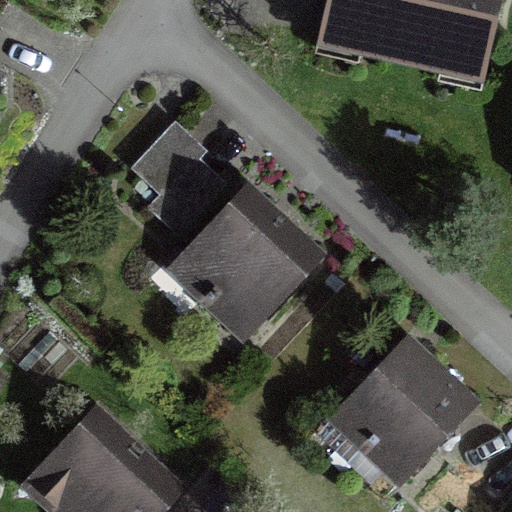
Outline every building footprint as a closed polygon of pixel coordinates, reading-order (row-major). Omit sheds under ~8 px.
[(329,0),(320,49),(494,83),(509,0),(329,0)] [(1,69),(16,46),(0,35),(0,129),(28,86),(1,69)] [(163,203),(194,167),(203,156),(170,129),(130,175),(163,203)] [(194,167),(163,203),(150,218),(183,246),(227,195),(194,167)] [(254,353),(328,278),(250,195),(175,269),(254,353)] [(330,432),(403,499),(493,409),(413,347),(330,432)] [(186,511),(102,431),(31,506),(37,511),(186,511)]
